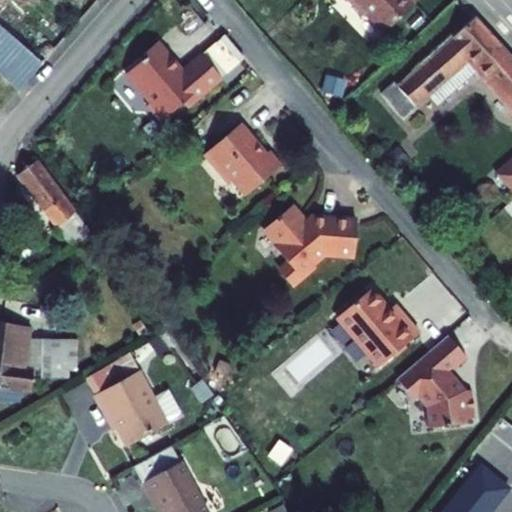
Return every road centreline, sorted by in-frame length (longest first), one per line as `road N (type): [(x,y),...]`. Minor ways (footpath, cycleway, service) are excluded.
road 1 (residential): [(209,0),(492,326)]
road 2 (residential): [(126,0),(10,132),(3,177)]
